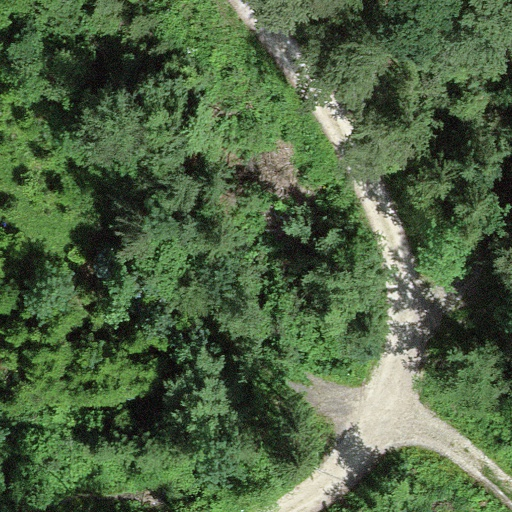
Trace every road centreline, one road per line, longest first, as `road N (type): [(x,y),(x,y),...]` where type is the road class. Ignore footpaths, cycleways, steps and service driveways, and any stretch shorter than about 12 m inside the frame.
road 1 (track): [(281,511),(325,494),(409,370),(410,277),(351,125),(246,0)]
road 2 (track): [(511,491),(409,370)]
